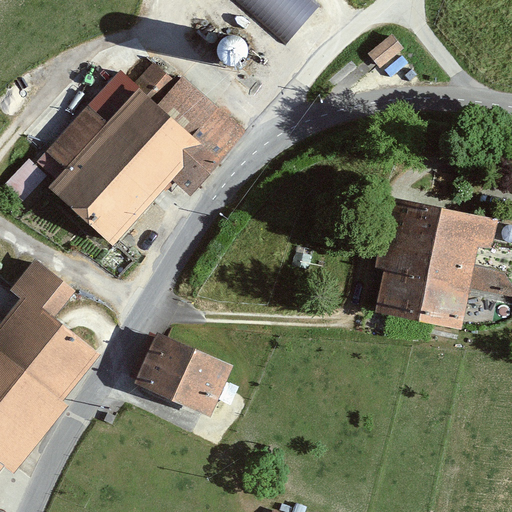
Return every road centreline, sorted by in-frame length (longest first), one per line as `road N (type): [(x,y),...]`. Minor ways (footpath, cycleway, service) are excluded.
road 1 (tertiary): [(26,511),(208,205),(264,145),(319,116),(397,99),(511,107)]
road 2 (track): [(396,0),(303,76),(264,145)]
